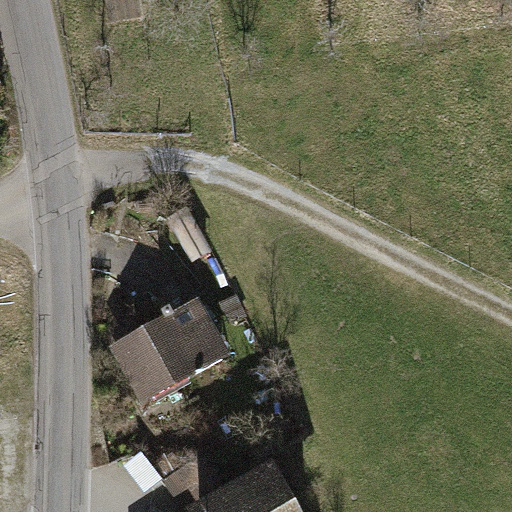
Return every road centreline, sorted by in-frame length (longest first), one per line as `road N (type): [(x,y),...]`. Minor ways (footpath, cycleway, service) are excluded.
road 1 (tertiary): [(56,511),(59,200),(19,0)]
road 2 (unknown): [(59,200),(175,168),(290,202),(437,273)]
